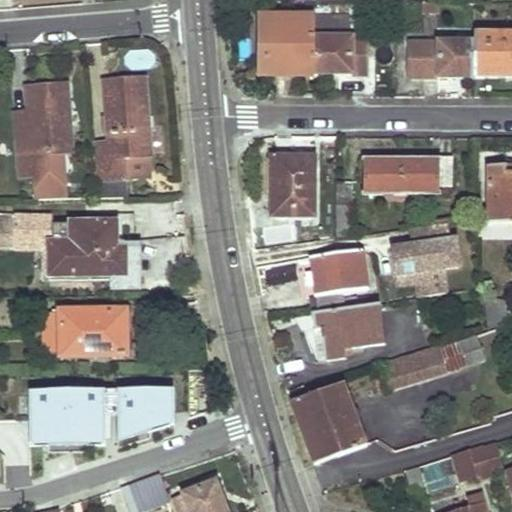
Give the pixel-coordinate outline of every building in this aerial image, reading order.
[(313,16),(333,16),(333,4),(313,4),(313,16)] [(261,15),(260,68),(313,68),(313,36),(313,27),(313,16),(261,15)] [(333,16),(313,16),(313,27),(333,27),(333,16)] [(484,78),(511,77),(511,33),(473,33),(473,42),(473,67),(484,67),(484,78)] [(349,72),(364,72),(364,36),(313,36),(313,68),(313,72),(349,72)] [(421,42),(421,77),(437,77),(473,78),(473,67),(473,42),(421,42)] [(484,67),(473,67),(473,78),(484,78),(484,67)] [(313,68),(260,68),(260,76),(313,76),(313,72),(313,68)] [(110,144),(94,144),(98,199),(151,198),(150,175),(152,175),(144,80),(118,82),(105,84),(108,119),(115,119),(116,131),(109,132),(110,144)] [(66,86),(26,89),(29,115),(35,115),(36,127),(30,128),(31,140),(16,141),(19,177),(34,176),(33,155),(71,152),(66,86)] [(271,216),(313,216),(313,156),(275,156),(275,185),(272,186),(271,216)] [(362,194),(399,195),(400,160),(372,159),(372,162),(363,162),(362,194)] [(399,195),(438,194),(438,187),(451,187),(451,160),(438,160),(438,163),(429,163),(429,160),(400,160),(399,195)] [(487,225),(511,224),(511,172),(503,173),(502,166),(495,166),(486,165),(487,225)] [(353,185),(336,185),(335,204),(353,205),(353,185)] [(335,238),(353,236),(353,205),(335,204),(335,238)] [(13,217),(0,217),(0,244),(13,244),(13,217)] [(115,249),(114,223),(48,224),(49,276),(118,276),(123,276),(123,250),(115,249)] [(416,297),(443,292),(441,269),(458,268),(455,240),(450,240),(449,223),(409,228),(411,245),(393,246),(390,250),(393,284),(414,282),(416,297)] [(146,291),(146,272),(145,268),(144,265),(142,262),(139,260),(135,258),(130,257),(130,255),(129,253),(128,252),(126,251),(125,250),(123,250),(123,276),(118,276),(119,291),(146,291)] [(310,298),(312,313),(357,306),(355,296),(342,298),(342,293),(365,289),(359,250),(309,257),(312,273),(306,274),(308,285),(313,285),(315,298),(310,298)] [(367,294),(355,296),(357,306),(369,304),(367,294)] [(345,348),(382,343),(376,303),(369,304),(357,306),(312,313),(315,330),(321,329),(326,361),(346,357),(345,348)] [(125,311),(59,312),(59,314),(60,355),(60,357),(126,356),(126,338),(125,311)] [(60,355),(59,314),(48,314),(44,318),(44,351),(48,355),(60,355)] [(321,329),(315,330),(320,364),(326,363),(326,361),(321,329)] [(412,375),(415,380),(486,359),(478,335),(406,356),(412,375)] [(379,364),(384,383),(412,375),(406,356),(379,364)] [(412,375),(384,383),(386,389),(415,380),(412,375)] [(314,465),(365,445),(341,383),(291,402),(304,437),(314,465)] [(174,439),(174,386),(28,386),(28,439),(174,439)] [(0,420),(0,450),(3,450),(3,466),(28,465),(28,420),(0,420)] [(477,483),(493,478),(490,471),(484,450),(483,448),(467,453),(476,479),(477,483)] [(490,471),(501,468),(494,448),(484,450),(490,471)] [(476,479),(467,453),(453,457),(461,483),(476,479)] [(160,475),(136,484),(147,511),(171,503),(160,475)] [(227,511),(220,490),(217,481),(207,485),(174,499),(178,511),(227,511)] [(122,489),(130,511),(144,511),(147,511),(136,484),(122,489)] [(484,511),(479,494),(466,498),(468,507),(453,511),(484,511)]
